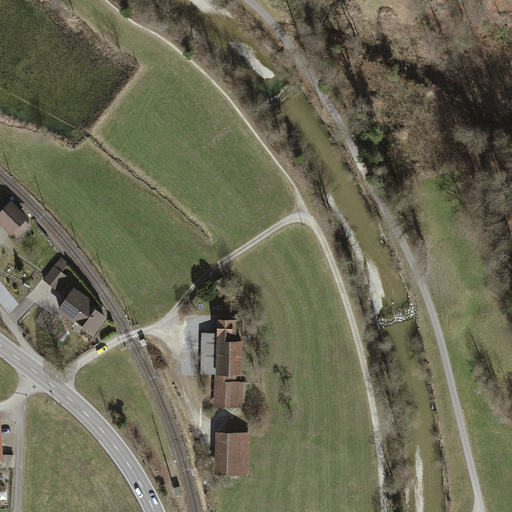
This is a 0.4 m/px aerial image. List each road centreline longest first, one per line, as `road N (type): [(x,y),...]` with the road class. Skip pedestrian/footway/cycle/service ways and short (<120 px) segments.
road 1 (track): [(247,0),(279,31),(327,102),(405,248),(442,345),(482,511)]
road 2 (track): [(384,511),(374,412),(355,333),(338,280),(302,220)]
road 3 (track): [(302,220),(213,272),(161,327),(117,340),(55,387)]
road 4 (primary): [(154,511),(109,438),(0,345)]
road 5 (track): [(161,327),(210,444)]
